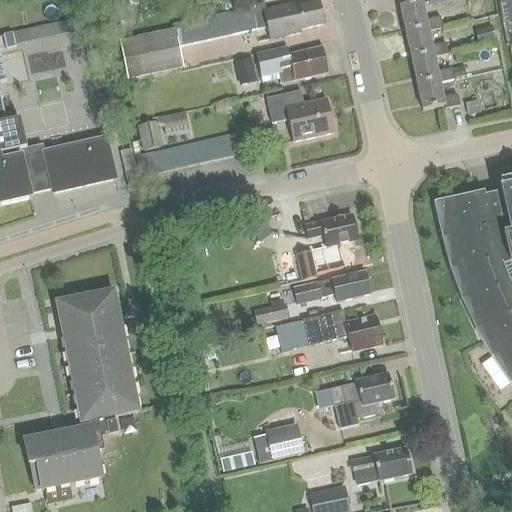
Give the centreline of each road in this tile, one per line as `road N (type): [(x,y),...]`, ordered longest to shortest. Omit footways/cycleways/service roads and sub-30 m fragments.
road 1 (residential): [(385,166),(151,220),(0,272)]
road 2 (residential): [(459,511),(385,166)]
road 3 (residential): [(385,166),(348,0)]
road 4 (residential): [(385,166),(511,139)]
